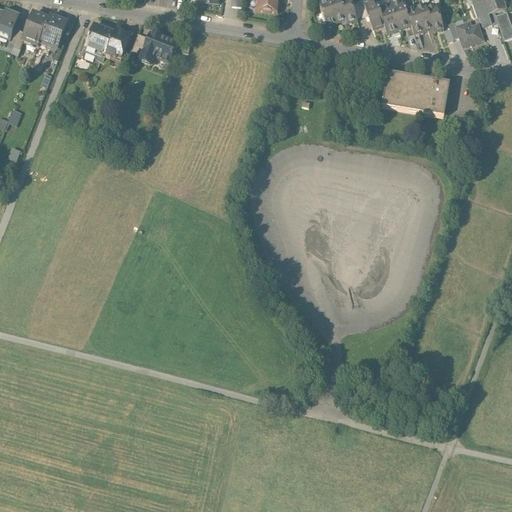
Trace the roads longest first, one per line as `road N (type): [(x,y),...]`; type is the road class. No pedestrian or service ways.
road 1 (track): [(0,336),(511,462)]
road 2 (track): [(424,511),(511,278)]
road 3 (track): [(0,234),(88,5)]
road 4 (residential): [(511,77),(294,40)]
road 5 (residential): [(294,40),(88,5)]
